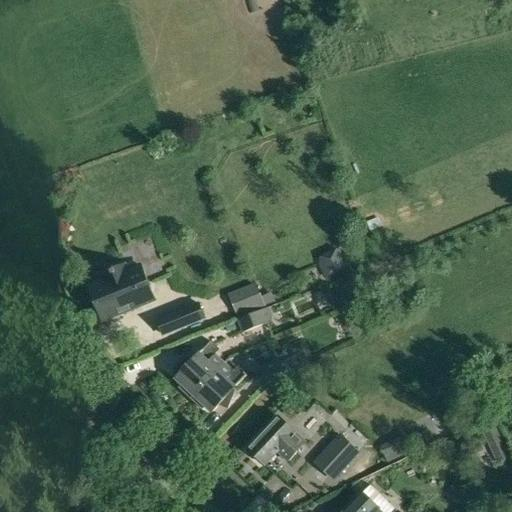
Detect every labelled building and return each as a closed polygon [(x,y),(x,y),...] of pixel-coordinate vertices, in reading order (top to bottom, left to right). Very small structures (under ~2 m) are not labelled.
[(344,255),(319,267),(324,280),(350,268),(344,255)] [(102,321),(153,301),(140,267),(126,272),(124,266),(100,276),(102,281),(89,287),(102,321)] [(257,286),(227,297),(236,321),(238,320),(264,309),(264,310),(266,309),(261,298),(257,286)] [(163,336),(204,320),(198,304),(157,321),(163,336)] [(236,321),(234,321),(239,333),(269,322),(264,310),(238,320),(236,321)] [(190,400),(222,365),(213,356),(215,352),(216,348),(214,346),(210,342),(194,359),(191,356),(179,362),(183,371),(176,379),(182,384),(178,389),(190,400)] [(258,374),(265,387),(292,373),(285,359),(258,374)] [(222,365),(190,400),(202,411),(206,407),(212,412),(219,404),(228,408),(234,396),(230,393),(246,375),(243,373),(240,371),(235,371),(232,373),(222,365)] [(278,417),(248,450),(249,450),(253,455),(255,456),(253,458),(261,465),(263,464),(265,465),(282,446),(292,456),(305,443),(278,417)] [(483,431),(497,464),(510,458),(496,426),(483,431)] [(407,435),(380,447),(387,463),(414,450),(407,435)] [(315,464),(333,480),(358,453),(340,437),(315,464)] [(340,511),(381,511),(360,492),(348,504),(340,511)]
